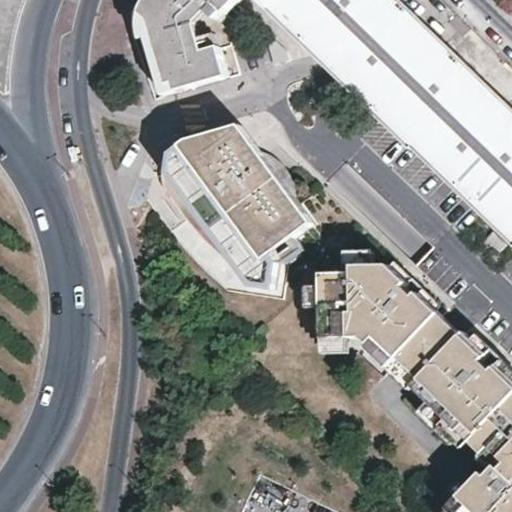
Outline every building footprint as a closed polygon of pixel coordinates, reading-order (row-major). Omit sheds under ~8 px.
[(148,0),(148,8),(161,59),(170,92),(235,73),(227,43),(211,47),(204,21),(204,19),(215,8),(222,16),(229,9),(230,9),(233,12),(245,0),(148,0)] [(255,0),(327,69),(432,171),(502,99),(398,0),(255,0)] [(295,57),(292,48),(277,52),(279,61),(295,57)] [(511,108),(502,99),(432,171),(503,240),(511,248),(511,108)] [(279,181),(272,172),(280,167),(247,122),(179,148),(167,165),(166,176),(170,186),(206,234),(256,282),(279,286),(283,260),(279,251),(289,244),(319,221),(286,175),(279,181)] [(378,263),(377,251),(353,251),(353,270),(358,270),(358,263),(378,263)] [(445,313),(422,291),(419,294),(409,284),(412,281),(394,263),(378,263),(358,263),(358,270),(353,270),(351,270),(326,271),(326,286),(326,303),(326,335),(350,336),(365,335),(372,342),(379,335),(402,357),(445,313)] [(326,303),(326,286),(313,286),(313,303),(326,303)] [(415,385),(465,333),(445,313),(402,357),(395,364),(415,385)] [(511,511),(511,378),(499,366),(492,373),(482,363),(474,342),(465,333),(415,385),(432,402),(462,431),(484,453),(493,445),(508,462),(501,468),(498,465),(495,468),(487,475),(484,472),(469,487),(460,496),(444,511),(511,511)] [(350,348),(350,336),(326,335),(326,348),(350,348)] [(402,357),(379,335),(372,342),(370,344),(393,366),(395,364),(402,357)] [(511,365),(481,336),(474,342),(489,356),(482,363),(492,373),(499,366),(511,378),(511,365)] [(462,431),(432,402),(424,411),(454,440),(462,431)] [(508,462),(493,445),(484,453),(482,456),(495,468),(498,465),(501,468),(508,462)] [(460,496),(469,487),(461,480),(453,488),(460,496)]
